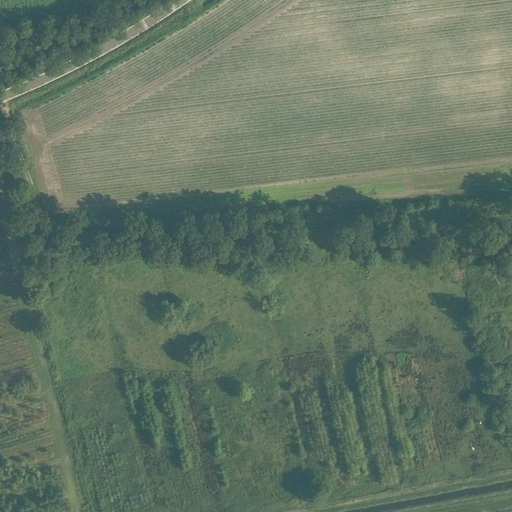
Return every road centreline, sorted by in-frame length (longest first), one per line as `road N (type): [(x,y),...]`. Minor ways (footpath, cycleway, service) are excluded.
road 1 (track): [(0,102),(40,221),(511,208)]
road 2 (unclassified): [(0,102),(183,0)]
